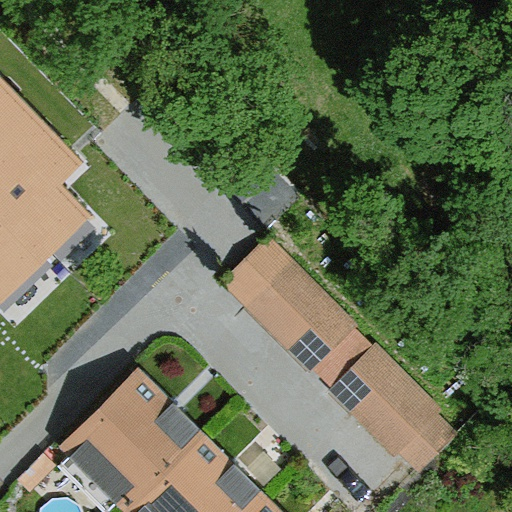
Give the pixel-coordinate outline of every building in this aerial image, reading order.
[(241,186),(212,158),(176,195),(205,223),(241,186)] [(251,303),(292,263),(268,238),(226,280),(251,303)] [(316,367),(354,326),(292,263),(251,303),(316,367)] [(376,347),(336,387),(399,451),(436,414),(439,411),(376,347)] [(281,511),(141,366),(68,437),(140,511),(281,511)] [(455,431),(436,414),(399,451),(418,469),(455,431)]
